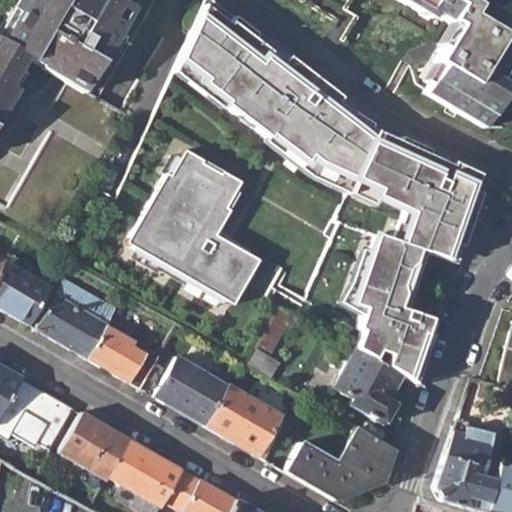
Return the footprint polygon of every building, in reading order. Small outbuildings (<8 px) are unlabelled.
[(0,119),(14,95),(8,91),(25,61),(83,94),(98,67),(104,71),(110,59),(107,58),(122,30),(117,28),(127,11),(105,0),(23,0),(14,15),(17,17),(1,47),(0,46),(0,119)] [(311,169),(348,186),(373,130),(349,115),(353,109),(209,0),(202,0),(173,66),(223,103),(220,106),(286,156),(289,152),(311,169)] [(423,95),(484,131),(508,89),(494,81),(511,48),(511,3),(511,0),(295,0),(350,33),(358,19),(347,12),(354,0),(396,0),(429,19),(434,16),(459,30),(446,53),(440,50),(432,64),(438,68),(423,95)] [(10,12),(0,30),(0,46),(1,47),(17,17),(14,15),(10,12)] [(373,130),(348,186),(399,211),(389,243),(371,237),(364,254),(346,306),(359,311),(356,318),(352,331),(356,333),(350,352),(394,378),(411,387),(433,323),(401,312),(421,253),(446,262),(452,245),(458,248),(476,195),(470,193),(476,173),(450,161),(448,167),(425,156),(428,150),(399,136),(396,142),(373,130)] [(450,161),(428,150),(425,156),(448,167),(450,161)] [(122,243),(228,305),(254,261),(225,244),(213,232),(225,212),(221,209),(236,184),(197,165),(199,162),(180,152),(165,177),(161,175),(122,243)] [(483,176),(476,173),(470,193),(476,195),(483,176)] [(446,262),(453,264),(458,248),(452,245),(446,262)] [(346,306),(364,254),(356,251),(345,285),(334,305),(356,318),(359,311),(346,306)] [(0,265),(0,312),(25,327),(47,290),(1,263),(0,265)] [(66,307),(91,321),(102,328),(112,312),(100,306),(77,291),(60,281),(50,297),(66,307)] [(91,321),(66,307),(50,297),(31,330),(82,359),(102,328),(91,321)] [(252,345),(266,354),(280,330),(288,335),(296,321),(274,307),(252,345)] [(494,384),(511,389),(511,319),(509,323),(494,384)] [(82,359),(136,391),(154,357),(142,350),(138,354),(126,348),(128,342),(102,328),(82,359)] [(241,364),(267,379),(274,365),(249,350),(241,364)] [(343,406),(375,424),(387,402),(382,399),(394,378),(350,352),(348,351),(327,388),(346,399),(343,406)] [(149,399),(200,428),(225,386),(223,387),(173,358),(149,399)] [(0,397),(12,375),(0,368),(0,397)] [(0,397),(0,423),(29,438),(51,398),(12,375),(0,397)] [(252,458),(258,447),(277,416),(225,386),(200,428),(252,458)] [(50,450),(98,478),(100,472),(119,437),(73,410),(50,450)] [(284,421),(277,416),(258,447),(267,452),(284,421)] [(278,473),(331,504),(377,484),(389,450),(353,428),(331,465),(295,444),(278,473)] [(436,500),(466,508),(482,451),(469,448),(471,439),(447,433),(428,486),(436,500)] [(119,437),(100,472),(155,503),(158,499),(173,468),(119,437)] [(24,445),(11,466),(27,475),(39,454),(24,445)] [(511,456),(498,453),(495,464),(511,467),(511,456)] [(503,511),(511,480),(511,467),(495,464),(481,511),(503,511)] [(158,499),(180,511),(219,511),(226,498),(173,468),(158,499)] [(249,511),(226,498),(219,511),(249,511)]
